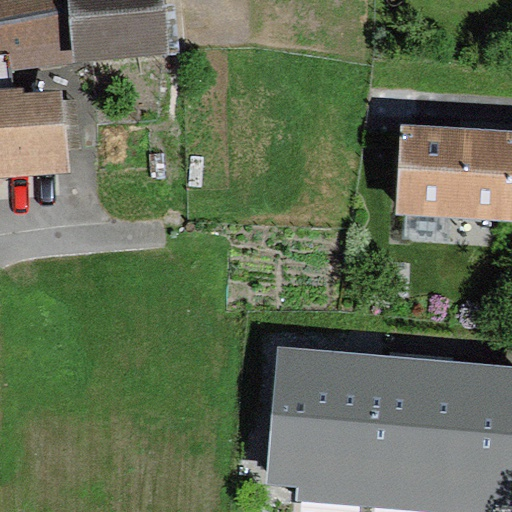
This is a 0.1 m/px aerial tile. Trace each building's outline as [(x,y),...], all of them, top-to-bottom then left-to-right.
[(0,0),(0,53),(9,52),(11,70),(82,61),(80,41),(76,0),(0,0)] [(82,61),(161,54),(155,0),(76,0),(80,41),(82,61)] [(0,159),(56,155),(51,102),(12,104),(8,57),(0,58),(0,159)] [(406,137),(401,211),(501,217),(506,143),(406,137)] [(511,217),(511,143),(506,143),(501,217),(511,217)] [(511,511),(511,365),(278,356),(271,509),(349,511),(511,511)]
